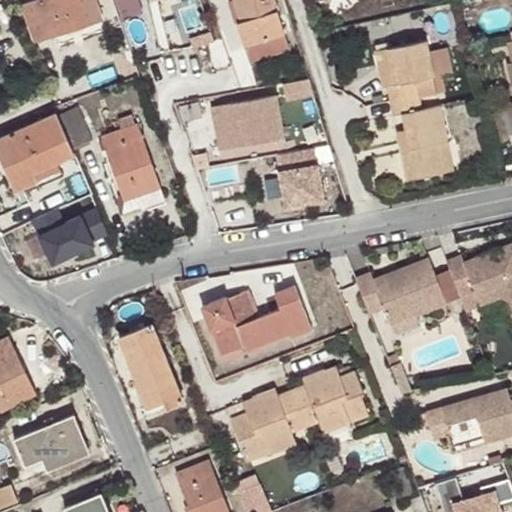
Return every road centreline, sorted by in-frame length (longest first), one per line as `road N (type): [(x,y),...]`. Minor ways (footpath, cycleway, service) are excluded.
road 1 (residential): [(209,249),(164,90),(240,76),(218,0)]
road 2 (residential): [(364,221),(294,0)]
road 3 (residential): [(64,308),(152,511)]
road 4 (residential): [(209,249),(364,221)]
road 5 (residential): [(64,308),(209,249)]
road 6 (residential): [(364,221),(511,199)]
